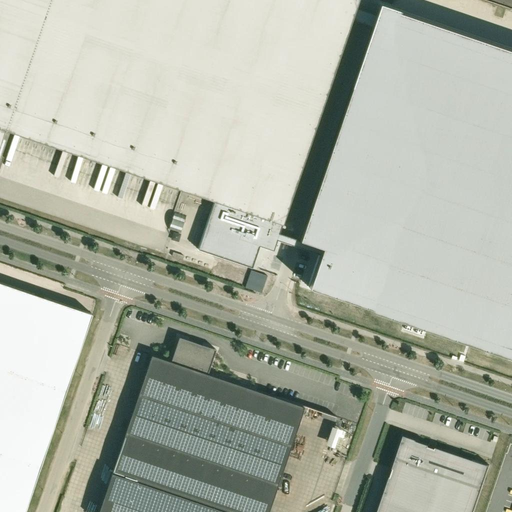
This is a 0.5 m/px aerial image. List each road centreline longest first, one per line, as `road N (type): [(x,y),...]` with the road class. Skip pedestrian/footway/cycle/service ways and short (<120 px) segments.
road 1 (unclassified): [(121,281),(511,415)]
road 2 (unclassified): [(511,400),(125,268)]
road 3 (unknown): [(133,364),(144,341),(178,329),(358,408)]
road 4 (unclassified): [(43,511),(121,281)]
road 5 (unknown): [(133,364),(84,511)]
road 6 (unknown): [(248,264),(286,270),(320,181)]
road 7 (unclassified): [(125,268),(0,226)]
road 8 (unclassified): [(0,240),(121,281)]
